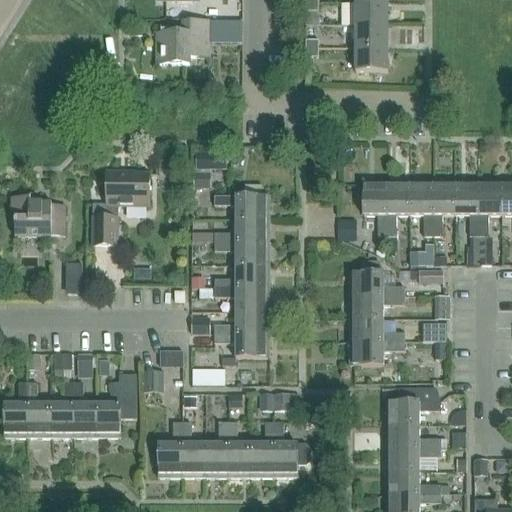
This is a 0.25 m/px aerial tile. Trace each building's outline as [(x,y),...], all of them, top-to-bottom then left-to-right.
[(305,5),(305,14),(318,14),(318,5),(305,5)] [(355,5),(355,28),(388,28),(388,5),(355,5)] [(189,60),(209,60),(209,24),(183,24),(183,36),(157,36),(157,67),(189,67),(189,60)] [(355,51),(388,51),(388,28),(355,28),(355,51)] [(305,42),(305,51),(318,51),(318,42),(305,42)] [(305,51),(305,60),(318,60),(318,51),(305,51)] [(388,51),(355,51),(355,75),(388,74),(388,51)] [(229,95),(240,95),(240,85),(229,85),(229,95)] [(227,155),(196,155),(196,173),(210,173),(227,173),(227,155)] [(159,163),(159,172),(171,172),(171,163),(159,163)] [(196,173),(194,173),(194,192),(210,192),(210,173),(196,173)] [(117,249),(117,222),(117,209),(149,209),(149,177),(121,177),(121,175),(107,175),(107,207),(93,207),(92,249),(117,249)] [(511,184),(502,185),(501,219),(511,218),(511,184)] [(363,219),(378,219),(378,240),(386,240),(387,185),(363,185),(363,219)] [(386,240),(396,240),(396,219),(410,219),(410,185),(387,185),(386,240)] [(410,219),(423,219),(424,240),(432,240),(433,185),(410,185),(410,219)] [(432,240),(442,240),(442,219),(456,219),(457,185),(433,185),(432,240)] [(456,219),(469,219),(470,240),(478,240),(479,185),(457,185),(456,219)] [(478,240),(488,240),(488,219),(501,219),(502,185),(479,185),(478,240)] [(236,209),(236,224),(269,224),(269,199),(261,199),(261,188),(245,188),(245,199),(214,199),(214,209),(236,209)] [(31,205),(31,200),(11,200),(11,226),(15,226),(15,239),(65,239),(65,208),(51,208),(51,205),(31,205)] [(357,223),(338,223),(338,244),(357,244),(357,223)] [(236,236),(214,236),(214,246),(269,246),(269,224),(236,224),(236,236)] [(193,246),(203,246),(203,236),(193,236),(193,246)] [(478,240),(478,256),(479,256),(479,268),(493,268),(492,240),(488,240),(478,240)] [(398,241),(387,241),(387,255),(398,255),(398,241)] [(269,246),(214,246),(214,255),(236,255),(236,270),(269,270),(269,246)] [(479,268),(479,256),(478,256),(467,256),(467,268),(479,268)] [(445,260),(434,260),(434,269),(445,269),(445,260)] [(404,290),(383,290),(383,276),(380,265),(362,265),(362,276),(349,276),(349,300),(404,300),(404,290)] [(84,297),(84,267),(68,267),(68,297),(84,297)] [(214,282),(214,293),(269,292),(269,270),(236,270),(236,282),(214,282)] [(419,283),(419,274),(410,274),(410,283),(419,283)] [(443,287),(443,274),(419,274),(419,283),(419,287),(443,287)] [(204,292),(204,279),(192,279),(192,292),(204,292)] [(102,293),(101,281),(90,281),(90,293),(102,293)] [(214,293),(214,301),(236,301),(236,317),(269,316),(269,292),(214,293)] [(184,305),(184,294),(174,294),(174,305),(184,305)] [(450,323),(450,298),(433,299),(433,323),(450,323)] [(349,300),(349,323),(383,323),(383,309),(404,309),(404,300),(349,300)] [(214,328),(214,338),(269,338),(269,316),(236,317),(236,328),(214,328)] [(193,337),(210,337),(210,321),(193,321),(193,337)] [(349,323),(349,346),(404,346),(404,336),(383,336),(383,323),(349,323)] [(447,327),(422,327),(422,346),(435,346),(437,346),(447,346),(447,327)] [(269,338),(214,338),(214,347),(236,347),(236,361),(269,361),(269,338)] [(383,355),(404,355),(404,346),(349,346),(349,369),(383,369),(383,355)] [(435,346),(435,363),(446,363),(446,360),(446,346),(437,346),(435,346)] [(96,380),(95,356),(77,357),(78,381),(96,380)] [(72,357),(54,357),(55,373),(72,373),(72,357)] [(41,373),(41,358),(27,358),(27,373),(41,373)] [(411,383),(435,383),(435,369),(411,369),(411,383)] [(221,389),(221,373),(192,373),(192,389),(221,389)] [(164,395),(164,375),(143,375),(143,396),(164,395)] [(110,407),(97,407),(97,441),(120,441),(120,422),(136,422),(136,378),(119,378),(119,386),(110,386),(110,407)] [(18,386),(19,407),(4,407),(4,441),(27,441),(28,386),(18,386)] [(37,386),(28,386),(27,441),(50,441),(50,407),(37,407),(37,386)] [(65,386),(65,407),(50,407),(50,441),(73,441),(73,386),(65,386)] [(97,441),(97,407),(83,407),(83,386),(73,386),(73,441),(97,441)] [(419,415),(441,415),(441,405),(433,405),(433,391),(399,392),(399,405),(385,405),(385,430),(419,430),(419,415)] [(262,414),(273,414),(273,396),(262,397),(262,414)] [(243,411),(242,397),(229,397),(229,411),(243,411)] [(297,415),(297,397),(273,397),(274,415),(297,415)] [(197,411),(197,399),(184,400),(184,412),(197,411)] [(173,426),(173,447),(158,447),(159,481),(181,481),(181,426),(173,426)] [(191,447),(191,426),(181,426),(181,481),(203,481),(204,447),(191,447)] [(219,426),(219,447),(204,447),(203,481),(227,481),(227,426),(219,426)] [(237,447),(237,426),(227,426),(227,481),(250,481),(250,447),(237,447)] [(265,426),(265,447),(250,447),(250,481),(273,481),(273,426),(265,426)] [(298,447),(283,447),(283,426),(273,426),(273,481),(298,481),(298,467),(310,467),(310,447),(298,448),(298,447)] [(385,430),(385,453),(441,453),(441,442),(419,442),(419,430),(385,430)] [(465,434),(452,434),(452,451),(465,451),(465,434)] [(385,453),(386,476),(419,475),(419,461),(441,461),(441,453),(385,453)] [(467,475),(467,462),(466,462),(457,462),(457,476),(466,475),(467,475)] [(488,480),(488,462),(473,462),(473,480),(488,480)] [(441,488),(419,488),(419,475),(386,476),(386,499),(441,499),(441,488)] [(419,511),(419,507),(441,507),(441,499),(386,499),(385,511),(419,511)] [(497,511),(497,502),(474,502),(474,511),(497,511)]
